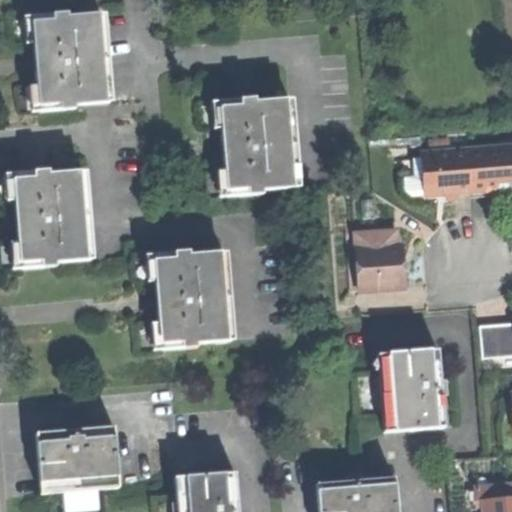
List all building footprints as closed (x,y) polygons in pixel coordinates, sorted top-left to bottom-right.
[(34,113),(56,111),(56,107),(104,103),(97,15),(49,19),(49,15),(26,17),(28,43),(24,43),(25,64),(27,85),(32,85),(34,113)] [(217,172),(219,198),(243,196),(242,192),(290,188),(283,101),(233,105),(233,98),(210,100),(212,128),(208,129),(210,151),(212,173),(217,172)] [(463,195),(492,192),(491,184),(511,182),(511,148),(460,153),(463,195)] [(439,197),(463,195),(460,153),(414,157),(417,199),(439,197)] [(511,200),(511,182),(491,184),(492,192),(493,203),(510,201),(511,200)] [(14,232),(17,270),(40,268),(40,264),(87,259),(79,188),(33,193),(33,188),(9,190),(14,232)] [(348,236),(350,251),(387,248),(393,248),(392,233),(348,236)] [(353,295),(396,291),(395,271),(389,272),(387,248),(350,251),(353,295)] [(153,306),(157,352),(182,350),(182,345),(226,342),(220,255),(174,259),(173,254),(149,256),(153,306)] [(502,359),(511,358),(511,321),(511,322),(511,325),(511,326),(499,327),(502,359)] [(476,361),(502,359),(499,327),(473,330),(476,361)] [(371,358),(377,436),(408,434),(438,432),(432,353),(371,358)] [(37,497),(115,490),(109,429),(31,437),(34,467),(37,497)] [(233,511),(230,475),(169,480),(171,511),(233,511)] [(390,511),(388,480),(312,486),(313,511),(390,511)] [(511,511),(511,500),(477,503),(477,511),(511,511)]
